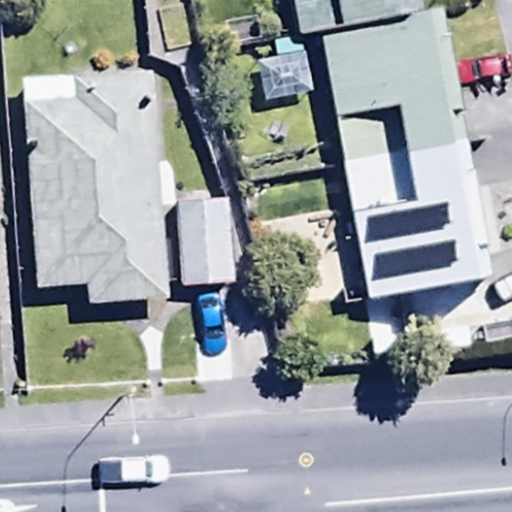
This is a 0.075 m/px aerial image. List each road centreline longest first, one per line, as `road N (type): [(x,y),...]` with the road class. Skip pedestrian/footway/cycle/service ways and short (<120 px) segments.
road 1 (secondary): [(511,480),(234,500)]
road 2 (secondary): [(234,500),(45,511)]
